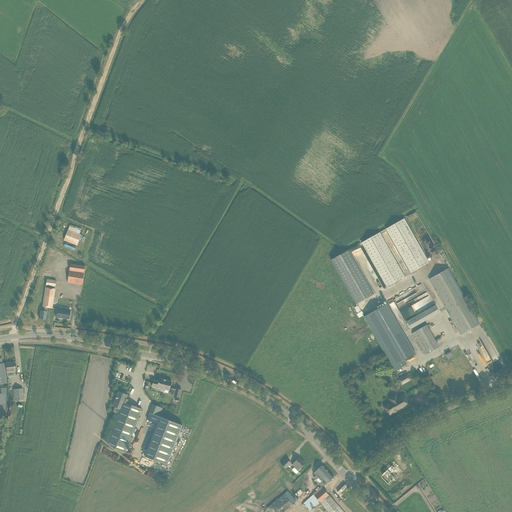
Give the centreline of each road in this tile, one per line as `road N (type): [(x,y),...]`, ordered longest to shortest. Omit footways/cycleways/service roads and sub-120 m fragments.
road 1 (tertiary): [(348,478),(282,409),(224,376),(74,337),(13,335)]
road 2 (track): [(143,0),(125,23),(13,326)]
road 3 (unclassified): [(348,478),(417,423),(511,382)]
